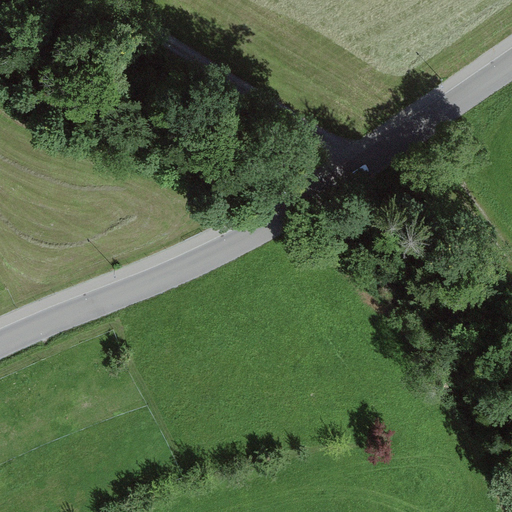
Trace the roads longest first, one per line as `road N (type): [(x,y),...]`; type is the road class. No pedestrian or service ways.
road 1 (unclassified): [(0,345),(269,225),(511,64)]
road 2 (track): [(361,168),(117,0)]
